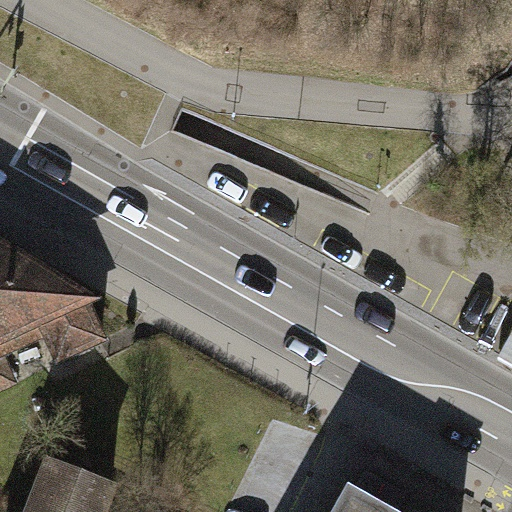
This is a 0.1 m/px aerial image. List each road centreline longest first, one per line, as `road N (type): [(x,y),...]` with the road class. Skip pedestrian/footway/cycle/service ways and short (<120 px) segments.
road 1 (secondary): [(0,147),(511,436)]
road 2 (track): [(480,116),(215,90),(32,0)]
